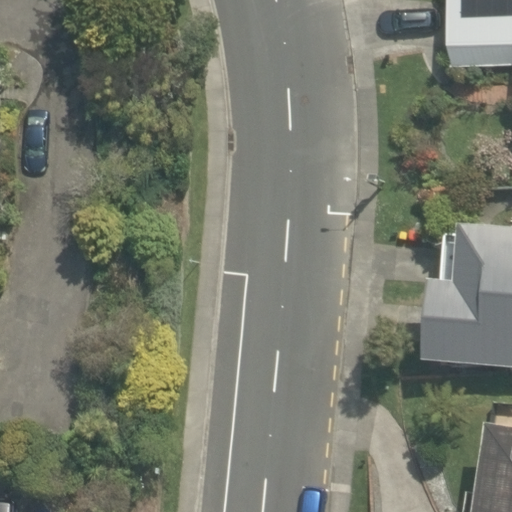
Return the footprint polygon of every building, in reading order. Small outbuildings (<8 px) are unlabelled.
[(511,149),(511,0),(430,0),(429,46),(507,48),(504,150),(511,149)] [(0,316),(32,318),(48,77),(0,73),(0,316)] [(511,201),(424,193),(408,354),(511,364),(511,201)] [(511,511),(511,424),(462,418),(451,511),(511,511)] [(0,511),(9,511),(13,476),(0,474),(0,511)]
